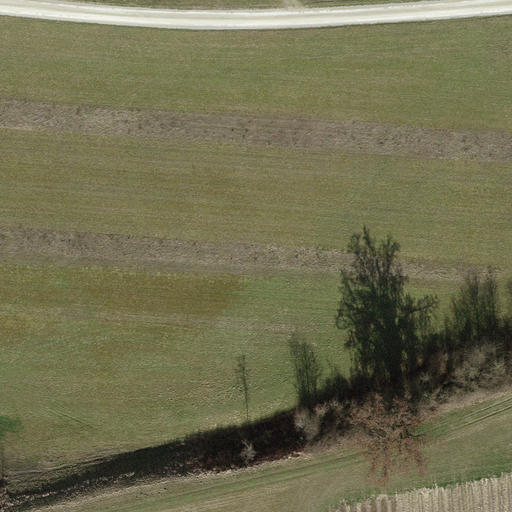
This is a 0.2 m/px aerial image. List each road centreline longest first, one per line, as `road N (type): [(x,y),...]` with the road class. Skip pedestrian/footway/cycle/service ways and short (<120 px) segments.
road 1 (track): [(511,4),(227,19),(0,2)]
road 2 (track): [(90,511),(407,442),(511,399)]
